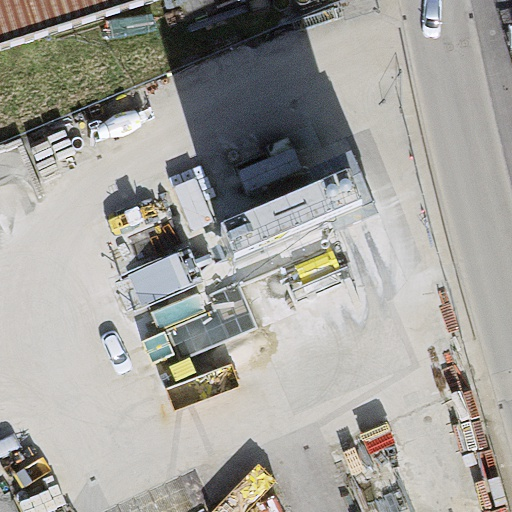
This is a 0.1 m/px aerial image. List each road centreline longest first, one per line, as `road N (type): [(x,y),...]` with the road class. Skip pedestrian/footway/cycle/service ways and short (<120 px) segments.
road 1 (unclassified): [(435,0),(511,340)]
road 2 (unknown): [(100,511),(0,285)]
